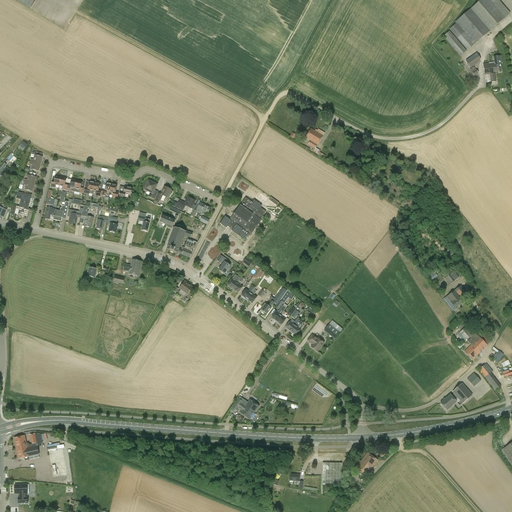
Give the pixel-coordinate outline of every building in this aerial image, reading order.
[(35,0),(15,0),(30,9),(35,0)] [(467,51),(510,14),(497,0),(480,0),(455,23),(456,24),(449,30),(467,51)] [(443,37),(460,57),(466,51),(449,31),(443,37)] [(477,54),(466,61),(470,68),(480,61),(480,60),(477,54)] [(493,57),(494,62),(483,64),(485,75),(489,75),(490,83),(496,82),(494,73),(495,73),(501,72),(500,63),(502,63),(501,56),(493,57)] [(314,131),(311,129),(305,138),(310,141),(308,145),(313,148),(311,151),(323,159),(325,156),(319,152),(320,151),(316,148),(325,133),(318,129),(317,131),(315,130),(314,131)] [(30,161),(40,164),(42,157),(34,155),(33,159),(31,159),(30,161)] [(40,164),(30,161),(29,164),(32,165),(31,170),(38,171),(40,164)] [(21,180),(21,181),(34,184),(36,177),(28,175),(27,180),(25,179),(24,181),(21,180)] [(56,177),(55,181),(52,180),(50,187),(56,188),(56,185),(59,186),(61,178),(56,177)] [(8,184),(10,180),(7,178),(4,182),(1,186),(0,188),(0,192),(5,195),(8,190),(4,188),(6,183),(8,184)] [(61,178),(59,186),(62,186),(61,190),(66,191),(66,193),(68,184),(65,183),(66,179),(61,178)] [(68,184),(66,193),(67,193),(68,191),(74,192),(77,181),(71,180),(70,184),(68,184)] [(158,192),(154,190),(157,184),(148,180),(144,189),(152,193),(150,198),(155,200),(155,199),(158,192)] [(21,181),(21,184),(23,185),(26,185),(24,190),(32,192),(34,184),(21,181)] [(82,182),(77,181),(74,192),(83,194),(84,187),(81,187),(82,182)] [(89,181),(88,189),(84,188),(83,194),(89,195),(89,194),(92,194),(95,183),(89,181)] [(95,183),(92,194),(95,195),(95,196),(100,197),(101,191),(99,191),(100,184),(95,183)] [(102,189),(101,191),(100,197),(101,197),(101,195),(106,196),(106,195),(109,196),(111,184),(106,183),(105,189),(102,189)] [(111,184),(109,196),(110,193),(113,193),(112,198),(117,199),(118,199),(118,198),(119,192),(116,192),(117,185),(111,184)] [(158,192),(155,199),(160,201),(161,201),(163,202),(165,197),(169,199),(171,195),(172,194),(173,192),(172,191),(171,191),(171,189),(164,186),(160,194),(158,193),(158,192)] [(120,193),(119,197),(125,198),(125,194),(131,195),(132,188),(124,187),(123,192),(120,192),(120,193)] [(22,193),(18,192),(15,199),(21,200),(19,206),(28,209),(31,198),(24,196),(24,194),(22,193)] [(245,197),(232,216),(228,213),(225,216),(220,223),(226,228),(227,226),(232,230),(231,231),(243,239),(241,242),(248,246),(252,239),(256,241),(259,236),(253,232),(258,225),(261,220),(264,217),(263,217),(270,221),(275,213),(255,199),(253,201),(247,196),(246,198),(245,197)] [(188,197),(185,203),(179,200),(176,208),(183,211),(185,206),(191,209),(193,204),(194,204),(195,201),(188,197)] [(277,206),(279,203),(271,197),(269,200),(277,206)] [(52,206),(52,208),(47,207),(45,219),(53,221),(53,219),(55,211),(56,200),(46,198),(45,204),(53,205),(53,206),(52,206)] [(53,219),(53,221),(53,220),(62,221),(62,218),(66,219),(68,208),(69,203),(69,202),(65,202),(64,206),(62,206),(62,208),(61,208),(60,211),(56,210),(56,207),(58,200),(56,200),(55,211),(53,219)] [(196,211),(193,210),(190,216),(194,217),(197,218),(198,217),(199,215),(199,214),(196,213),(197,211),(200,213),(201,212),(203,213),(204,212),(208,213),(210,208),(200,203),(196,211)] [(17,206),(13,206),(11,213),(15,213),(16,209),(19,210),(18,215),(27,217),(29,209),(28,209),(19,206),(19,207),(17,206)] [(180,211),(170,207),(169,210),(179,215),(180,211)] [(80,218),(82,209),(80,208),(79,212),(69,210),(67,217),(69,217),(68,223),(76,224),(78,218),(80,218)] [(82,209),(80,218),(85,219),(83,226),(91,228),(93,218),(87,216),(88,212),(83,210),(83,209),(82,209)] [(149,223),(147,222),(148,218),(145,218),(146,214),(139,213),(137,221),(143,222),(141,230),(147,232),(149,223)] [(117,225),(115,224),(116,222),(117,223),(118,219),(113,217),(110,216),(110,215),(109,215),(107,224),(110,224),(109,231),(116,233),(117,225)] [(175,215),(173,220),(162,215),(160,222),(168,225),(168,227),(172,228),(172,227),(175,220),(176,221),(178,216),(175,215)] [(99,216),(98,220),(96,229),(102,230),(104,224),(107,224),(108,218),(99,216)] [(186,230),(185,232),(174,228),(167,246),(168,246),(167,249),(170,250),(170,251),(174,253),(174,252),(182,255),(190,258),(194,248),(197,242),(188,239),(186,245),(184,244),(183,247),(182,247),(181,250),(179,249),(184,236),(190,238),(192,233),(186,230)] [(206,242),(197,260),(200,261),(209,243),(206,242)] [(453,250),(446,254),(449,258),(455,253),(453,250)] [(229,261),(220,255),(217,260),(223,264),(219,270),(224,274),(230,266),(227,264),(229,261)] [(132,259),(131,266),(124,264),(123,271),(129,272),(129,274),(139,277),(142,262),(132,259)] [(87,276),(95,278),(97,269),(89,268),(88,272),(87,272),(87,276)] [(256,280),(259,277),(263,271),(259,268),(252,277),(256,280)] [(454,271),(453,271),(452,269),(446,273),(445,271),(441,274),(444,278),(444,279),(448,285),(459,277),(454,271)] [(159,276),(166,279),(167,274),(160,272),(152,270),(151,274),(159,276)] [(431,282),(437,276),(434,272),(427,277),(431,282)] [(235,275),(232,279),(227,285),(233,289),(240,279),(235,275)] [(125,278),(115,276),(113,282),(123,284),(125,278)] [(240,279),(233,289),(238,293),(242,287),(240,285),(242,283),(241,283),(244,279),(242,277),(240,279)] [(179,289),(180,290),(178,293),(184,297),(187,294),(187,295),(193,287),(185,281),(179,289)] [(461,299),(462,298),(467,294),(461,286),(454,290),(454,291),(443,299),(453,311),(456,309),(456,308),(463,303),(459,298),(460,297),(461,299)] [(270,300),(267,304),(265,303),(262,307),(263,307),(261,310),(267,314),(272,308),(271,308),(274,303),(277,305),(280,300),(287,291),(283,287),(272,302),(270,300)] [(256,288),(255,288),(251,293),(247,299),(252,303),(256,297),(253,295),(257,291),(254,289),(256,288)] [(241,296),(247,299),(251,293),(246,290),(241,296)] [(280,300),(277,305),(274,308),(278,311),(283,303),(284,304),(288,298),(291,300),(295,296),(287,290),(280,300)] [(282,306),(277,313),(275,311),(271,317),(276,321),(284,311),(287,306),(284,304),(283,306),(282,306)] [(292,307),(287,315),(291,317),(296,310),(298,306),(297,304),(296,306),(295,305),(293,308),(292,307)] [(296,310),(291,317),(294,319),(299,313),(296,310)] [(284,311),(276,321),(282,325),(286,319),(284,318),(285,315),(286,313),(284,311)] [(298,317),(293,324),(290,322),(285,328),(291,332),(295,326),(300,319),(298,317)] [(305,322),(300,319),(295,326),(291,332),(296,336),(300,330),(300,329),(305,322)] [(340,333),(329,324),(324,331),(335,340),(340,333)] [(472,335),(465,327),(457,335),(462,340),(461,340),(463,343),(466,340),(472,335)] [(468,341),(471,345),(465,351),(473,359),(479,353),(487,345),(490,342),(487,339),(482,334),(479,337),(475,333),(468,341)] [(318,338),(317,339),(312,335),(308,340),(313,344),(311,347),(317,351),(324,342),(318,338)] [(495,356),(491,354),(489,357),(497,363),(503,354),(499,351),(495,356)] [(490,373),(492,371),(486,363),(478,370),(484,378),(494,391),(501,386),(490,373)] [(481,381),(474,373),(467,379),(474,387),(481,381)] [(452,392),(462,403),(472,395),(462,384),(452,392)] [(440,403),(447,410),(457,402),(450,394),(440,403)] [(238,398),(236,402),(240,406),(241,405),(244,408),(246,405),(251,408),(251,409),(255,412),(259,407),(250,400),(245,406),(242,403),(243,402),(238,398)] [(240,406),(236,402),(232,407),(237,411),(239,408),(242,411),(240,413),(250,420),(255,412),(251,409),(251,408),(246,405),(244,408),(241,405),(240,406)] [(29,443),(26,443),(25,436),(14,438),(18,459),(24,458),(25,461),(30,460),(29,457),(39,455),(37,446),(36,443),(42,442),(40,433),(35,434),(29,435),(31,444),(29,445),(29,443)] [(511,466),(511,442),(500,450),(511,466)] [(365,476),(377,460),(367,453),(356,468),(365,476)] [(342,484),(342,463),(322,463),(322,484),(342,484)] [(356,470),(351,466),(346,473),(350,477),(356,470)] [(304,486),(317,488),(319,476),(315,476),(315,477),(305,476),(304,486)] [(30,484),(15,485),(15,494),(20,494),(20,496),(18,496),(19,500),(29,500),(28,495),(27,495),(27,494),(31,494),(30,484)]
